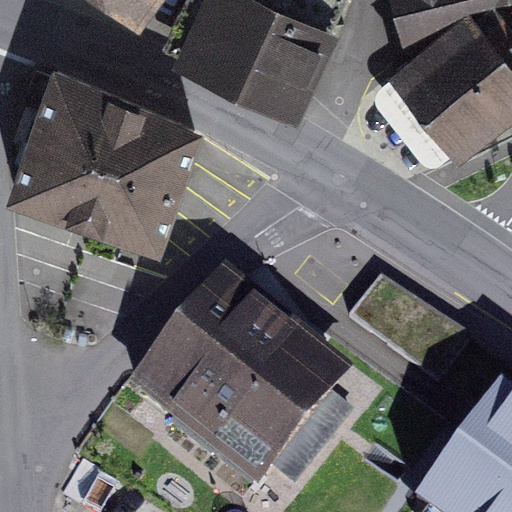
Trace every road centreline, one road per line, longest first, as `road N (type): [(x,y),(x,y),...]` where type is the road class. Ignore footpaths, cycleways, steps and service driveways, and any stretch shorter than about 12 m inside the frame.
road 1 (residential): [(318,163),(292,211),(62,393),(15,421)]
road 2 (tertiary): [(318,163),(173,86),(0,17)]
road 3 (tertiary): [(479,266),(318,163)]
road 4 (residential): [(0,264),(15,421)]
